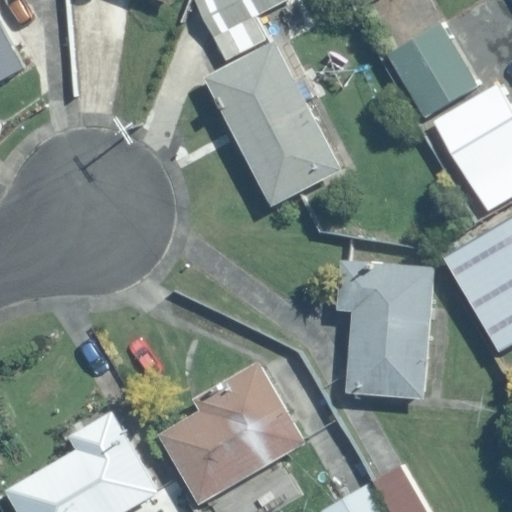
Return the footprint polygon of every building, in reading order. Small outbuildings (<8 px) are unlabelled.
[(202,0),(234,62),(275,42),(261,14),(288,0),(202,0)] [(433,112),(479,84),(440,20),(393,49),(433,112)] [(275,42),(234,62),(211,74),(277,203),(347,168),(281,39),(275,42)] [(441,122),(484,186),(493,201),(511,188),(511,97),(502,82),(441,122)] [(431,392),(437,294),(439,263),(347,256),(344,303),(358,304),(352,387),(431,392)] [(265,361),(199,398),(204,406),(166,427),(205,498),(278,458),(309,440),(265,361)] [(121,511),(165,487),(118,405),(76,429),(84,442),(12,484),(27,511),(121,511)] [(374,474),(384,489),(398,511),(435,511),(402,457),(374,474)] [(326,507),(328,510),(328,511),(389,511),(371,481),(326,507)]
